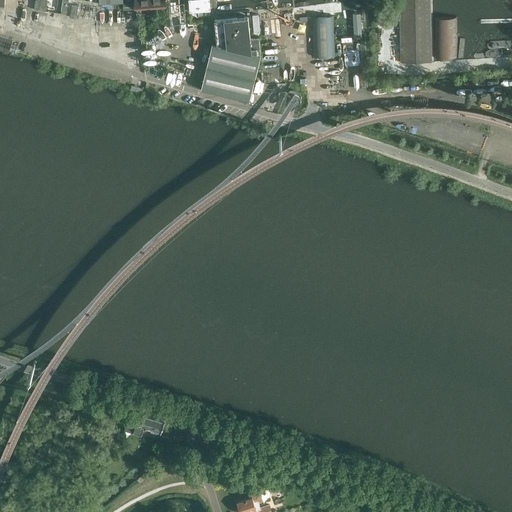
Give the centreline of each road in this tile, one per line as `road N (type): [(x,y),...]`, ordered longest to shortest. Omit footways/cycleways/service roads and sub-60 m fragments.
road 1 (unclassified): [(511,193),(348,135),(146,78)]
road 2 (unclassified): [(197,426),(240,450),(339,466),(450,511)]
road 3 (unclassified): [(197,426),(174,411),(0,361)]
